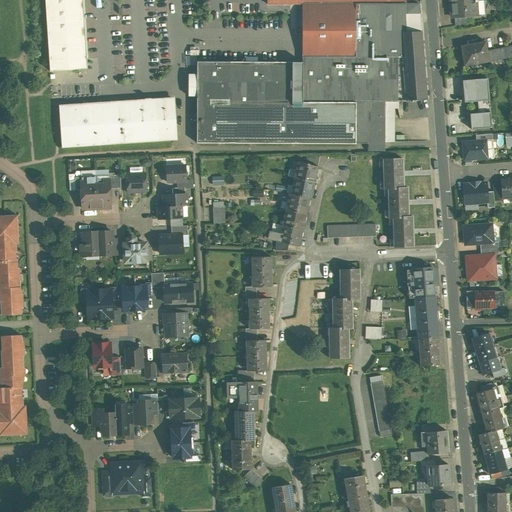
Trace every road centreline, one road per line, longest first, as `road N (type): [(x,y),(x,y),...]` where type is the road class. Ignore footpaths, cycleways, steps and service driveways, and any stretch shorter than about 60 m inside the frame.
road 1 (residential): [(303,511),(293,468),(265,437),(281,284),(306,255)]
road 2 (residential): [(377,511),(355,384),(370,255)]
road 3 (residential): [(468,511),(455,324)]
road 4 (residential): [(442,174),(430,0)]
